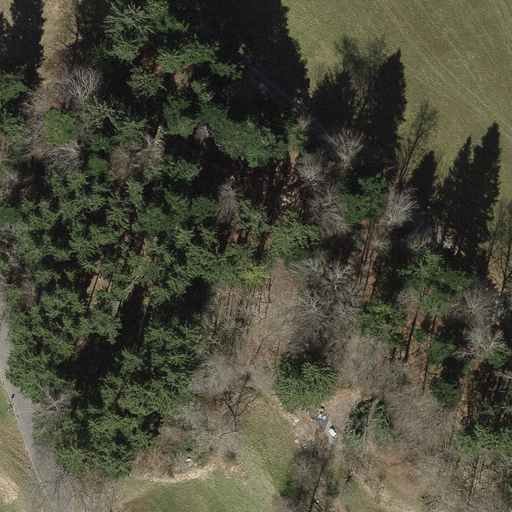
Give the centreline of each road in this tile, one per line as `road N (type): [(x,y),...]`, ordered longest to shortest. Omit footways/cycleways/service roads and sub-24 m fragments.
road 1 (track): [(164,0),(353,156),(511,325)]
road 2 (unclassified): [(0,338),(64,511)]
